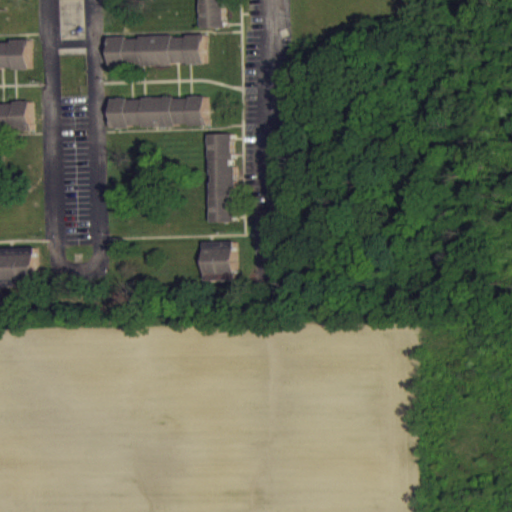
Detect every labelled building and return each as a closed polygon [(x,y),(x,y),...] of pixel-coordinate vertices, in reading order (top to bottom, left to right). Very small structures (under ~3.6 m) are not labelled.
[(227,39),(227,0),(202,0),(202,39),(227,39)] [(207,75),(207,45),(111,49),(112,78),(207,75)] [(0,80),(32,80),(32,52),(0,52),(0,80)] [(114,139),(209,137),(209,108),(113,110),(114,139)] [(33,113),(0,113),(0,143),(34,143),(33,113)] [(238,233),(237,178),(235,178),(235,145),(212,145),(214,233),(238,233)] [(207,253),(208,292),(239,291),(238,253),(207,253)] [(0,259),(0,290),(38,290),(37,259),(0,259)]
